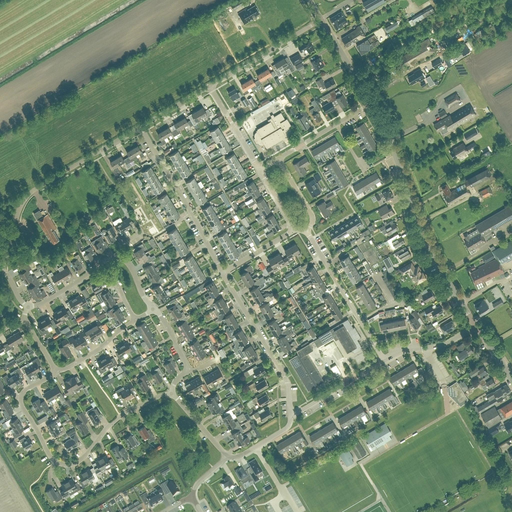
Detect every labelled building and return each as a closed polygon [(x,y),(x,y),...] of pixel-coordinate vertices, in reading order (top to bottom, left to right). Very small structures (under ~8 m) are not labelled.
[(241,0),(238,0),(230,5),(233,10),(244,4),(241,0)] [(384,0),(365,0),(362,2),(368,12),(385,2),(384,0)] [(252,17),(259,13),(255,5),(247,9),(246,8),(237,13),(244,24),(253,19),(252,17)] [(431,6),(411,18),(415,23),(434,11),(431,6)] [(341,25),(348,21),(341,11),(330,18),(337,30),(342,26),(341,25)] [(218,15),(213,18),(222,32),(227,29),(218,15)] [(361,39),(366,36),(359,26),(356,28),(357,29),(342,38),(347,46),(360,38),(361,39)] [(380,43),(374,34),(356,45),(360,51),(359,51),(360,53),(361,53),(362,54),(380,43)] [(301,52),(306,49),(308,52),(314,48),(309,40),(303,44),(303,43),(298,47),(301,52)] [(429,43),(431,43),(429,40),(421,44),(420,43),(414,47),(414,48),(412,50),(411,48),(407,51),(408,53),(399,58),(404,67),(410,64),(411,66),(436,52),(433,47),(432,48),(429,43)] [(299,53),(290,58),(293,65),(302,59),(299,53)] [(321,62),(319,57),(311,62),(316,70),(324,65),(322,61),(321,62)] [(279,61),(283,67),(285,70),(289,68),(291,72),(294,70),(292,66),(289,61),(287,63),(284,58),(279,61)] [(439,58),(431,63),(434,68),(442,63),(439,58)] [(283,67),(279,61),(274,63),(277,68),(274,70),(277,75),(278,76),(282,74),(279,69),(283,67)] [(301,62),(295,66),(297,71),(304,67),(301,62)] [(262,71),(265,77),(271,74),(272,76),(275,74),(273,71),(270,72),(268,68),(262,71)] [(412,84),(418,80),(419,81),(425,77),(420,69),(414,72),(414,73),(408,77),(412,84)] [(265,77),(262,71),(257,75),(259,79),(257,80),(259,84),(261,82),(260,80),(265,77)] [(246,81),(249,87),(255,83),(256,86),(259,84),(257,80),(254,82),(251,78),(246,81)] [(336,85),(332,79),(324,84),(321,78),(316,81),(319,87),(324,84),(327,90),(336,85)] [(249,87),(246,81),(241,84),(244,90),(243,90),(245,94),(248,92),(246,88),(249,87)] [(228,92),(230,97),(232,100),(238,97),(238,98),(242,96),(239,91),(237,93),(234,88),(228,92)] [(265,101),(269,98),(261,89),(257,92),(265,101)] [(290,97),(295,95),(291,89),(287,92),(290,97)] [(347,103),(342,94),(338,97),(334,90),(329,93),(334,100),(336,99),(341,107),(347,103)] [(456,92),(444,100),(449,108),(461,101),(456,92)] [(334,107),(331,102),(334,100),(329,93),(323,96),(325,99),(326,98),(328,102),(322,106),(325,112),(334,107)] [(285,94),(280,96),(283,104),(288,102),(285,94)] [(314,107),(312,108),(309,110),(312,115),(316,121),(321,118),(319,115),(320,115),(318,112),(320,110),(317,105),(314,100),(311,102),(314,107)] [(463,122),(463,123),(470,119),(469,118),(472,117),(473,117),(476,116),(470,105),(461,110),(450,116),(450,115),(443,120),(442,119),(434,124),(438,132),(447,127),(448,129),(448,130),(449,131),(456,127),(455,127),(463,122)] [(201,118),(203,116),(205,118),(208,117),(211,115),(208,109),(204,111),(202,107),(196,110),(203,120),(201,118)] [(203,120),(196,110),(191,113),(193,117),(190,119),(193,125),(197,123),(195,121),(198,119),(200,122),(203,120)] [(262,145),(263,144),(264,144),(266,148),(293,132),(289,126),(291,125),(287,118),(285,119),(281,112),(267,120),(268,122),(257,129),(258,131),(256,132),(255,132),(255,133),(254,134),(254,135),(254,136),(254,137),(254,138),(253,138),(256,143),(257,143),(258,143),(258,144),(259,144),(260,145),(261,145),(262,145)] [(304,129),(309,125),(306,120),(306,119),(304,115),(300,117),(302,120),(299,122),(304,129)] [(179,121),(182,126),(188,123),(190,126),(193,125),(193,124),(190,120),(187,121),(185,117),(179,121)] [(182,126),(179,121),(174,124),(176,128),(173,130),(176,134),(179,133),(177,129),(182,126)] [(359,134),(367,129),(364,123),(356,127),(359,132),(358,133),(357,132),(353,135),(354,137),(359,134)] [(218,126),(209,131),(213,137),(221,132),(218,126)] [(163,130),(166,136),(171,133),(173,136),(176,134),(173,130),(171,131),(168,127),(163,130)] [(463,134),(467,140),(478,134),(474,127),(463,134)] [(359,134),(361,138),(361,139),(361,138),(356,141),(358,143),(363,140),(362,139),(370,134),(367,129),(359,134)] [(166,136),(163,130),(157,134),(160,139),(161,142),(163,144),(166,142),(163,138),(166,136)] [(224,137),(221,132),(213,137),(210,138),(211,141),(214,139),(216,142),(224,137)] [(362,139),(363,140),(365,144),(364,144),(360,146),(361,149),(366,146),(365,145),(374,140),(370,134),(362,139)] [(224,137),(216,142),(219,147),(227,142),(224,137)] [(334,148),(335,148),(338,146),(339,146),(338,147),(341,151),(343,149),(342,147),(340,144),(340,145),(335,137),(329,140),(334,148)] [(328,152),(329,151),(333,149),(333,150),(335,154),(337,153),(335,148),(334,148),(329,140),(323,144),(328,152)] [(365,145),(366,146),(368,150),(367,150),(363,152),(364,155),(367,153),(370,151),(369,151),(377,146),(374,140),(365,145)] [(227,142),(219,147),(222,153),(231,148),(227,142)] [(450,151),(454,158),(458,156),(458,157),(468,151),(463,142),(453,148),(453,149),(450,151)] [(322,155),(323,155),(327,153),(329,158),(332,156),(329,151),(328,152),(323,144),(318,147),(322,155)] [(132,149),(135,154),(138,153),(141,157),(144,155),(142,153),(141,151),(137,145),(132,149)] [(322,155),(318,147),(312,151),(316,159),(321,156),(322,157),(321,157),(324,161),(326,160),(323,155),(322,155)] [(135,154),(132,149),(126,152),(129,156),(126,158),(129,162),(131,161),(132,161),(137,158),(135,154)] [(172,161),(181,155),(177,150),(169,155),(172,161)] [(229,164),(237,159),(234,153),(225,158),(229,164)] [(115,159),(119,164),(124,161),(126,164),(129,162),(126,158),(123,159),(121,155),(115,159)] [(181,155),(172,161),(175,166),(184,161),(181,155)] [(307,164),(310,163),(306,157),(303,158),(303,159),(300,161),(293,165),(300,176),(306,172),(302,164),(305,162),(307,164)] [(119,164),(115,159),(110,162),(113,167),(112,168),(115,172),(118,170),(116,166),(119,164)] [(232,169),(240,164),(237,159),(229,164),(232,169)] [(330,171),(338,166),(335,160),(327,165),(329,170),(328,170),(324,172),(325,175),(330,172),(330,171)] [(184,161),(175,166),(179,171),(187,166),(184,161)] [(235,174),(243,169),(240,164),(232,169),(235,174)] [(145,177),(153,172),(150,166),(142,171),(145,177)] [(187,166),(179,171),(182,177),(190,172),(187,166)] [(330,171),(330,172),(332,176),(332,175),(327,178),(329,180),(334,177),(333,177),(342,172),(338,166),(330,171)] [(243,169),(235,174),(238,180),(247,175),(243,169)] [(468,188),(491,175),(487,169),(464,181),(465,183),(451,192),(446,184),(441,187),(445,194),(444,195),(450,205),(458,201),(471,194),(468,188)] [(148,182),(157,177),(153,172),(145,177),(148,182)] [(333,177),(334,177),(336,181),(335,182),(335,181),(331,184),(332,186),(337,183),(337,182),(345,177),(342,172),(333,177)] [(380,181),(382,184),(383,183),(382,180),(381,180),(376,172),(370,176),(375,183),(376,183),(380,181)] [(376,187),(377,186),(376,183),(375,183),(370,176),(365,179),(369,187),(370,187),(374,184),(376,187)] [(151,187),(160,182),(157,177),(148,182),(151,187)] [(188,188),(197,183),(193,177),(185,182),(188,188)] [(337,182),(337,183),(339,187),(338,187),(334,189),(336,192),(341,189),(341,188),(349,183),(345,177),(337,182)] [(313,196),(321,191),(314,179),(306,184),(313,196)] [(370,191),(372,190),(370,187),(369,187),(365,179),(359,182),(364,190),(368,188),(370,191)] [(248,192),(256,187),(253,181),(246,185),(248,188),(247,189),(248,192)] [(160,182),(151,187),(155,193),(163,188),(160,182)] [(364,190),(359,182),(353,186),(358,194),(363,191),(364,194),(366,193),(364,190)] [(197,183),(188,188),(192,193),(200,188),(197,183)] [(493,193),(489,186),(479,192),(482,198),(493,193)] [(248,192),(249,192),(250,194),(251,194),(253,197),(260,193),(256,187),(248,192)] [(200,188),(192,193),(195,198),(203,193),(200,188)] [(381,198),(384,196),(385,197),(384,197),(385,201),(387,200),(394,196),(389,188),(382,192),(381,191),(378,193),(374,195),(377,200),(381,198)] [(161,204),(169,199),(166,193),(158,198),(161,204)] [(203,193),(195,198),(198,204),(207,199),(203,193)] [(258,208),(266,204),(263,198),(256,202),(258,205),(257,206),(258,208)] [(164,209),(173,204),(169,199),(161,204),(164,209)] [(328,209),(333,206),(331,201),(326,204),(324,201),(318,205),(325,217),(331,213),(328,209)] [(168,214),(176,210),(173,204),(164,209),(168,214)] [(204,215),(216,208),(215,206),(212,208),(210,204),(201,209),(204,215)] [(266,204),(258,208),(259,208),(256,210),(260,216),(256,218),(257,221),(264,217),(262,214),(263,214),(270,210),(266,204)] [(387,217),(394,213),(391,207),(389,209),(387,205),(378,209),(383,218),(387,216),(387,217)] [(216,208),(204,215),(208,220),(216,215),(213,210),(216,208)] [(43,229),(53,223),(47,214),(45,215),(42,210),(39,212),(39,210),(33,213),(43,229)] [(176,210),(168,214),(171,220),(179,215),(176,210)] [(234,211),(231,213),(231,214),(230,214),(234,222),(239,219),(234,211)] [(216,215),(208,220),(211,226),(219,220),(216,215)] [(266,227),(276,221),(273,215),(266,219),(268,222),(267,222),(269,225),(266,226),(266,227)] [(122,221),(127,230),(132,227),(130,224),(133,222),(130,216),(122,221)] [(362,224),(358,216),(353,219),(358,227),(362,224)] [(482,236),(498,226),(491,216),(475,225),(479,231),(482,236)] [(358,227),(353,219),(348,221),(353,230),(358,227)] [(226,222),(225,221),(221,224),(219,220),(211,226),(214,231),(221,227),(222,229),(226,226),(227,226),(227,225),(227,224),(226,223),(226,222)] [(127,230),(122,221),(114,225),(118,231),(120,229),(122,232),(127,230)] [(276,221),(266,227),(268,229),(271,228),(273,231),(280,227),(276,221)] [(353,230),(348,221),(343,224),(348,232),(353,230)] [(53,223),(43,229),(51,243),(58,239),(53,230),(56,228),(53,223)] [(381,231),(383,229),(385,228),(389,234),(398,229),(394,223),(389,226),(387,223),(379,228),(381,231)] [(348,232),(343,224),(339,227),(344,235),(348,232)] [(109,243),(115,239),(112,234),(115,232),(112,226),(105,230),(107,233),(105,235),(109,243)] [(344,235),(339,227),(334,230),(339,238),(344,235)] [(171,238),(179,233),(176,228),(167,233),(171,238)] [(225,229),(222,231),(223,233),(217,236),(221,242),(229,237),(226,231),(225,229)] [(339,238),(334,230),(329,233),(334,241),(339,238)] [(482,236),(479,231),(470,237),(467,233),(464,235),(467,240),(464,241),(469,250),(474,247),(475,248),(486,242),(482,236)] [(174,244),(182,239),(179,233),(171,238),(174,244)] [(98,252),(104,249),(101,243),(104,241),(101,236),(94,240),(96,243),(94,244),(98,252)] [(396,247),(405,242),(401,236),(395,239),(394,236),(388,240),(389,242),(392,241),(396,247)] [(229,237),(221,242),(224,247),(232,242),(229,237)] [(177,249),(185,244),(182,239),(174,244),(177,249)] [(500,264),(502,263),(511,257),(511,239),(494,250),(498,258),(500,264)] [(232,242),(224,247),(227,253),(235,248),(232,242)] [(134,252),(137,257),(145,253),(143,250),(145,248),(142,243),(136,246),(138,250),(134,252)] [(185,244),(177,249),(180,255),(189,250),(185,244)] [(289,247),(294,254),(297,252),(299,256),(302,255),(295,244),(289,247)] [(88,263),(94,259),(91,254),(94,252),(90,246),(84,250),(86,253),(83,255),(88,263)] [(285,258),(288,263),(293,260),(291,256),(294,254),(289,247),(284,250),(288,256),(285,258)] [(228,256),(229,256),(230,258),(239,253),(235,248),(227,253),(228,253),(227,254),(228,256)] [(402,260),(411,255),(407,249),(402,252),(400,249),(394,253),(396,256),(399,254),(402,260)] [(491,252),(482,257),(483,259),(485,262),(494,257),(491,252)] [(146,263),(152,260),(155,258),(154,255),(150,257),(149,255),(146,256),(145,253),(137,257),(140,263),(144,261),(146,263)] [(288,263),(285,258),(283,259),(279,253),(273,256),(278,264),(281,262),(283,266),(288,263)] [(76,270),(82,266),(79,261),(81,259),(78,254),(72,257),(74,261),(71,262),(76,270)] [(187,265),(195,260),(192,255),(183,260),(187,265)] [(343,266),(352,261),(348,255),(340,260),(343,266)] [(278,264),(273,256),(268,260),(272,266),(269,267),(272,273),(277,270),(275,266),(278,264)] [(500,264),(498,258),(478,267),(479,268),(471,272),(476,284),(483,280),(484,281),(492,278),(491,276),(494,274),(495,276),(504,272),(500,264)] [(146,273),(157,267),(156,266),(155,268),(152,263),(153,262),(152,260),(146,263),(148,265),(143,268),(146,273)] [(190,271),(198,266),(195,260),(187,265),(190,271)] [(347,271),(355,266),(352,261),(343,266),(347,271)] [(307,273),(309,276),(316,272),(313,266),(310,268),(306,263),(300,267),(302,269),(300,270),(303,275),(307,273)] [(420,271),(418,267),(414,269),(411,263),(405,267),(407,271),(410,270),(418,283),(426,278),(421,270),(420,271)] [(21,279),(31,273),(29,270),(31,269),(28,264),(23,268),(24,270),(19,274),(20,276),(19,276),(21,279)] [(243,280),(250,276),(249,273),(253,270),(251,268),(249,265),(243,269),(245,272),(240,275),(243,280)] [(64,269),(62,266),(60,267),(67,279),(69,278),(68,277),(72,275),(67,267),(64,269)] [(193,276),(202,271),(198,266),(190,271),(193,276)] [(355,266),(347,271),(350,277),(358,272),(355,266)] [(60,272),(57,273),(61,281),(65,280),(65,281),(67,279),(60,267),(58,268),(60,272)] [(149,277),(157,272),(156,270),(158,269),(157,267),(146,273),(149,277)] [(202,271),(193,276),(196,282),(205,277),(202,271)] [(154,281),(155,283),(158,282),(161,280),(163,279),(162,276),(160,277),(157,272),(149,277),(152,282),(154,281)] [(311,278),(313,281),(319,277),(316,272),(309,276),(303,279),(305,282),(311,278)] [(362,274),(360,275),(358,272),(350,277),(353,282),(361,277),(364,276),(362,274)] [(31,283),(37,279),(34,275),(32,276),(31,273),(21,279),(22,281),(23,281),(24,283),(30,280),(31,283)] [(56,285),(61,281),(57,273),(51,277),(56,285)] [(250,276),(243,280),(246,286),(253,282),(254,285),(260,281),(264,278),(262,276),(259,278),(257,276),(252,279),(250,276)] [(100,286),(105,283),(102,277),(93,282),(95,285),(92,287),(95,293),(101,289),(100,286)] [(316,286),(322,283),(319,277),(313,281),(310,283),(311,284),(310,284),(311,285),(314,283),(316,286)] [(30,294),(39,288),(38,285),(40,284),(37,279),(31,283),(33,285),(28,289),(29,291),(28,291),(30,294)] [(158,282),(155,283),(157,286),(152,289),(155,293),(163,288),(160,284),(162,283),(161,280),(158,282)] [(208,291),(215,287),(212,281),(207,284),(205,282),(198,286),(201,291),(206,288),(208,291)] [(253,296),(260,292),(258,289),(261,288),(263,286),(262,284),(260,281),(254,285),(256,287),(250,291),(253,296)] [(322,283),(316,286),(319,292),(316,293),(318,296),(324,292),(323,290),(326,288),(322,283)] [(359,293),(366,289),(363,283),(356,287),(359,293)] [(215,287),(208,291),(210,294),(205,297),(208,302),(214,298),(212,296),(218,292),(215,287)] [(39,288),(30,294),(31,296),(32,296),(33,298),(39,295),(40,298),(46,294),(43,290),(41,291),(39,288)] [(157,298),(169,291),(168,289),(165,291),(163,288),(155,293),(157,298)] [(366,289),(359,293),(363,298),(369,294),(366,289)] [(104,301),(111,296),(108,291),(104,293),(103,290),(96,294),(99,299),(102,298),(104,301)] [(426,302),(435,296),(431,290),(423,295),(421,292),(416,295),(419,300),(423,297),(426,302)] [(169,291),(157,298),(160,303),(169,298),(167,295),(170,293),(169,291)] [(260,292),(253,296),(256,302),(262,298),(264,301),(273,295),(272,292),(269,294),(269,293),(266,293),(262,295),(260,292)] [(326,303),(332,299),(329,293),(326,295),(324,292),(318,296),(320,299),(322,297),(326,303)] [(369,294),(363,298),(366,303),(373,299),(369,294)] [(74,298),(78,306),(81,304),(83,307),(88,304),(84,298),(81,299),(79,295),(74,298)] [(273,302),(271,299),(274,298),(273,297),(274,296),(273,295),(264,301),(265,303),(259,307),(263,312),(270,308),(268,305),(273,302)] [(111,296),(104,301),(106,304),(102,306),(105,311),(112,307),(111,304),(115,302),(111,296)] [(214,298),(208,302),(211,307),(214,305),(216,304),(218,307),(225,303),(222,297),(215,301),(214,298)] [(78,306),(74,298),(68,301),(71,305),(68,307),(72,313),(77,310),(76,308),(78,306)] [(329,308),(335,304),(332,299),(326,303),(329,308)] [(373,299),(366,303),(369,308),(376,304),(373,299)] [(480,313),(489,308),(484,299),(474,305),(480,313)] [(501,299),(492,304),(495,309),(503,303),(501,299)] [(170,314),(179,309),(182,307),(180,305),(178,304),(177,303),(176,300),(170,303),(171,306),(167,309),(170,314)] [(218,318),(224,314),(222,312),(228,308),(225,303),(218,307),(219,310),(215,313),(218,318)] [(335,304),(329,308),(332,313),(339,309),(335,304)] [(270,308),(263,312),(266,318),(272,314),(273,317),(280,313),(279,313),(281,312),(280,309),(278,310),(276,308),(275,309),(273,306),(270,308)] [(418,314),(420,317),(420,316),(426,312),(428,315),(432,312),(435,317),(444,312),(440,306),(432,310),(430,308),(419,314),(418,314)] [(59,310),(63,318),(66,316),(68,319),(73,316),(69,309),(66,311),(64,307),(59,310)] [(113,318),(121,313),(118,308),(114,310),(113,308),(106,312),(108,314),(110,313),(113,318)] [(181,313),(179,309),(170,314),(174,320),(178,317),(180,320),(186,316),(189,315),(188,314),(187,315),(186,314),(185,315),(183,311),(181,313)] [(339,309),(332,313),(335,319),(333,320),(334,323),(340,319),(339,317),(342,315),(339,309)] [(418,314),(419,314),(417,309),(411,313),(413,317),(409,320),(414,328),(421,324),(417,319),(420,317),(418,314)] [(63,318),(59,310),(53,313),(56,317),(53,319),(58,326),(62,323),(61,320),(63,318)] [(104,312),(97,316),(99,321),(106,317),(104,312)] [(121,313),(113,318),(115,321),(112,322),(115,327),(122,323),(120,321),(124,318),(121,313)] [(224,314),(218,318),(219,320),(222,319),(223,321),(225,320),(227,323),(235,319),(231,313),(225,317),(224,314)] [(280,313),(273,317),(275,319),(267,324),(270,329),(278,325),(276,322),(278,321),(280,319),(279,317),(281,316),(280,313)] [(42,319),(47,328),(50,326),(52,329),(57,326),(52,319),(50,321),(47,316),(42,319)] [(400,328),(399,320),(395,321),(395,318),(392,319),(393,321),(394,329),(400,328)] [(47,328),(42,319),(37,322),(40,327),(37,328),(41,335),(46,332),(44,329),(47,328)] [(235,319),(227,323),(229,326),(227,327),(226,328),(225,331),(226,331),(227,334),(233,330),(232,328),(238,324),(235,319)] [(353,327),(347,319),(330,329),(318,336),(318,337),(315,339),(319,345),(322,343),(322,344),(333,337),(334,339),(336,340),(338,338),(347,352),(350,350),(350,351),(351,350),(351,349),(354,353),(362,348),(357,339),(361,337),(354,326),(353,327)] [(92,327),(98,337),(100,335),(100,334),(102,333),(99,328),(102,326),(98,320),(94,323),(95,325),(92,327)] [(381,327),(382,327),(383,332),(389,330),(387,323),(383,323),(382,320),(380,321),(381,327)] [(451,330),(455,327),(453,324),(454,324),(452,320),(445,324),(440,327),(444,334),(451,330)] [(135,334),(147,327),(144,321),(136,326),(138,331),(137,331),(136,331),(134,332),(135,334)] [(187,326),(184,321),(177,325),(180,330),(187,326)] [(278,325),(270,329),(274,335),(280,331),(281,334),(290,329),(293,327),(291,324),(283,329),(282,327),(280,328),(278,325)] [(187,326),(180,330),(183,335),(190,330),(187,326)] [(98,337),(92,327),(89,329),(88,327),(83,329),(87,335),(89,333),(93,339),(95,337),(95,338),(98,337)] [(142,337),(151,332),(147,327),(135,334),(137,336),(139,335),(139,334),(140,333),(142,337)] [(310,328),(307,330),(312,337),(315,335),(310,328)] [(233,330),(227,334),(229,337),(232,338),(233,337),(235,336),(237,339),(244,335),(241,329),(235,333),(233,330)] [(280,345),(287,341),(292,338),(290,335),(293,334),(290,329),(281,334),(283,336),(277,340),(280,345)] [(190,330),(183,335),(186,340),(193,335),(190,330)] [(12,335),(17,342),(21,340),(23,343),(27,340),(23,333),(21,335),(19,331),(12,335)] [(77,337),(82,347),(85,345),(87,343),(84,338),(86,336),(83,331),(78,334),(80,336),(77,337)] [(142,345),(154,338),(151,332),(142,337),(145,341),(144,342),(143,341),(140,343),(142,345)] [(5,344),(9,349),(13,347),(12,345),(17,342),(12,335),(6,339),(8,342),(5,344)] [(244,335),(237,339),(239,342),(236,343),(237,343),(235,344),(235,346),(237,350),(243,346),(241,343),(247,340),(244,335)] [(82,347),(77,337),(74,339),(73,337),(68,340),(71,345),(74,344),(77,349),(79,348),(80,349),(82,347)] [(65,357),(71,354),(66,346),(69,344),(66,338),(61,341),(63,345),(59,348),(65,357)] [(154,338),(142,345),(143,347),(145,346),(145,344),(146,344),(149,348),(157,343),(154,338)] [(323,381),(318,372),(306,353),(313,349),(310,345),(314,342),(317,347),(319,345),(315,339),(313,340),(309,343),(296,351),(298,354),(288,359),(308,391),(323,381)] [(192,350),(199,345),(196,340),(188,345),(192,350)] [(215,349),(210,340),(207,342),(212,351),(215,349)] [(121,345),(126,352),(129,351),(130,353),(136,350),(132,344),(129,345),(127,341),(121,345)] [(287,341),(280,345),(283,351),(290,347),(291,350),(297,346),(296,343),(293,345),(291,343),(289,344),(287,341)] [(9,349),(5,344),(3,345),(1,342),(0,342),(0,352),(3,350),(4,352),(9,349)] [(455,355),(457,359),(459,357),(461,360),(464,358),(463,356),(473,350),(470,345),(466,347),(463,342),(457,346),(460,352),(455,355)] [(126,352),(121,345),(116,348),(118,352),(115,353),(119,360),(124,357),(123,354),(126,352)] [(199,345),(192,350),(194,354),(202,350),(199,345)] [(243,346),(237,350),(239,353),(239,354),(241,354),(242,353),(245,352),(247,355),(254,351),(251,345),(244,349),(243,346)] [(202,350),(194,354),(197,359),(205,355),(202,350)] [(254,351),(247,355),(248,358),(246,359),(248,362),(245,363),(247,366),(253,362),(251,360),(257,356),(254,351)] [(359,363),(367,358),(364,352),(355,358),(359,363)] [(103,358),(107,366),(110,364),(112,366),(117,363),(113,357),(110,359),(108,355),(103,358)] [(169,373),(175,370),(172,364),(174,362),(171,357),(166,360),(168,362),(164,364),(169,373)] [(30,365),(34,373),(40,369),(38,366),(40,364),(37,358),(31,361),(33,363),(30,365)] [(107,366),(103,358),(97,362),(99,365),(97,367),(100,373),(106,370),(104,368),(107,366)] [(459,368),(454,361),(451,364),(455,370),(453,372),(457,377),(460,375),(459,372),(458,373),(456,370),(459,368)] [(417,372),(419,375),(424,371),(421,367),(417,369),(414,363),(407,367),(412,375),(413,374),(417,372)] [(34,373),(30,365),(27,367),(25,364),(20,367),(24,374),(26,372),(29,376),(34,373)] [(335,364),(330,368),(337,378),(342,375),(335,364)] [(262,365),(254,370),(252,367),(247,370),(250,375),(254,372),(257,376),(265,371),(262,365)] [(471,376),(475,373),(477,376),(480,374),(481,375),(487,371),(483,366),(479,369),(478,366),(469,372),(471,376)] [(159,374),(162,372),(158,367),(153,370),(155,372),(151,374),(156,383),(162,379),(160,376),(159,374)] [(406,378),(407,378),(411,375),(412,376),(411,376),(414,381),(416,379),(413,374),(412,375),(407,367),(402,370),(406,378)] [(10,373),(12,376),(16,383),(22,380),(18,375),(21,373),(18,368),(10,373)] [(213,371),(219,382),(221,381),(219,378),(222,376),(217,368),(213,371)] [(401,382),(402,381),(405,379),(406,380),(408,384),(410,383),(407,378),(406,378),(402,370),(396,374),(401,382)] [(219,382),(213,371),(208,374),(213,381),(215,380),(217,383),(219,382)] [(137,383),(138,383),(143,391),(148,387),(145,382),(148,380),(144,374),(135,380),(137,383)] [(213,381),(208,374),(203,377),(210,388),(212,387),(210,383),(213,381)] [(401,382),(396,374),(390,377),(395,385),(400,382),(400,383),(402,388),(405,386),(402,381),(401,382)] [(11,387),(16,383),(12,376),(8,378),(7,375),(2,377),(5,383),(8,381),(11,387)] [(199,376),(194,379),(198,387),(201,385),(203,384),(199,376)] [(68,379),(74,388),(77,387),(78,389),(83,386),(80,380),(77,382),(74,377),(71,378),(71,377),(68,379)] [(482,387),(484,385),(487,383),(490,387),(495,383),(492,377),(487,381),(486,380),(485,380),(484,378),(478,381),(482,387)] [(74,388),(68,379),(65,380),(66,381),(64,382),(67,388),(64,390),(67,395),(72,392),(71,390),(74,388)] [(194,379),(189,381),(196,393),(198,392),(196,388),(198,387),(194,379)] [(263,380),(256,384),(254,382),(249,385),(247,386),(250,390),(252,389),(256,387),(259,391),(267,386),(263,380)] [(189,381),(184,384),(189,392),(191,391),(194,395),(196,393),(189,381)] [(468,399),(457,381),(448,387),(448,394),(461,406),(465,403),(468,399)] [(124,389),(130,399),(130,398),(134,395),(131,390),(133,388),(130,383),(125,385),(127,387),(124,389)] [(50,390),(55,397),(59,395),(62,400),(65,399),(61,393),(57,385),(53,388),(50,390)] [(485,409),(510,394),(509,392),(511,391),(507,385),(505,385),(492,393),(492,392),(486,395),(490,401),(489,401),(488,401),(477,408),(480,412),(485,408),(485,409)] [(130,399),(124,389),(121,390),(120,388),(115,391),(119,397),(122,395),(125,401),(130,399)] [(389,400),(389,399),(393,397),(394,398),(393,398),(396,402),(398,401),(395,395),(394,396),(390,388),(384,392),(389,400)] [(55,397),(50,390),(48,392),(47,391),(44,393),(48,401),(50,405),(52,403),(50,400),(55,397)] [(389,400),(384,392),(378,395),(383,403),(384,403),(388,400),(388,401),(390,406),(393,404),(389,399),(389,400)] [(209,408),(217,404),(215,400),(217,399),(219,398),(217,393),(209,398),(211,400),(206,403),(209,408)] [(254,404),(258,401),(261,406),(269,400),(265,394),(258,399),(256,396),(251,400),(254,404)] [(383,403),(378,395),(372,399),(377,407),(378,406),(382,404),(382,405),(384,409),(387,408),(384,403),(383,403)] [(0,406),(2,410),(9,405),(6,399),(2,401),(1,398),(0,398),(0,406)] [(44,411),(49,408),(45,402),(42,404),(39,398),(32,403),(37,411),(42,408),(44,411)] [(371,410),(376,407),(377,408),(376,408),(379,413),(381,411),(378,406),(377,407),(372,399),(366,402),(371,410)] [(488,426),(505,417),(511,412),(511,400),(500,408),(497,409),(495,405),(481,414),(488,426)] [(217,404),(209,408),(212,414),(217,411),(218,414),(224,410),(221,405),(219,407),(217,404)] [(9,405),(2,410),(5,414),(3,415),(6,420),(11,416),(10,414),(13,412),(9,405)] [(360,417),(361,416),(365,414),(365,415),(368,419),(370,418),(367,412),(366,413),(361,405),(355,409),(360,417)] [(87,411),(87,412),(93,424),(100,420),(97,415),(100,412),(97,407),(94,409),(94,408),(92,408),(87,411)] [(225,423),(233,418),(231,415),(233,414),(230,409),(224,413),(226,415),(222,418),(225,423)] [(267,409),(260,414),(258,411),(253,414),(256,418),(260,416),(263,420),(271,415),(267,409)] [(354,420),(355,420),(359,417),(360,418),(359,418),(362,423),(364,421),(361,416),(360,417),(355,409),(350,412),(354,420)] [(82,434),(88,430),(84,422),(87,420),(82,411),(77,414),(81,421),(76,424),(82,434)] [(349,423),(350,423),(353,421),(354,422),(353,422),(356,426),(358,425),(355,420),(354,420),(350,412),(344,416),(349,423)] [(343,427),(348,424),(348,425),(350,430),(353,428),(350,423),(349,423),(344,416),(338,419),(343,427)] [(12,428),(20,423),(17,418),(12,421),(11,418),(2,423),(5,428),(10,425),(12,428)] [(234,429),(240,425),(237,420),(235,422),(233,418),(225,423),(228,429),(232,426),(234,429)] [(50,430),(58,425),(57,423),(59,421),(58,419),(46,425),(50,430)] [(332,434),(333,433),(336,431),(337,432),(336,432),(339,436),(341,435),(338,429),(337,430),(333,422),(327,426),(332,434)] [(388,433),(390,431),(385,422),(364,435),(373,450),(391,439),(388,433)] [(20,423),(12,428),(14,431),(11,433),(14,438),(22,434),(20,431),(23,429),(20,423)] [(58,425),(50,430),(53,435),(57,433),(59,436),(66,432),(62,426),(60,428),(58,425)] [(240,425),(234,429),(235,432),(231,434),(235,440),(242,435),(240,432),(243,430),(240,425)] [(155,439),(153,436),(150,430),(147,432),(144,426),(138,430),(143,438),(146,436),(150,442),(155,439)] [(326,437),(327,437),(331,434),(331,435),(333,440),(336,438),(333,433),(332,434),(327,426),(321,429),(326,437)] [(320,441),(321,440),(325,438),(325,439),(328,443),(330,442),(327,437),(326,437),(321,429),(315,433),(320,441)] [(299,443),(299,442),(303,440),(304,441),(303,441),(306,446),(308,444),(305,439),(304,439),(300,431),(294,435),(299,443)] [(75,441),(78,439),(75,433),(70,436),(71,438),(70,439),(69,439),(66,441),(63,443),(68,450),(78,445),(75,441)] [(314,444),(319,441),(320,442),(319,442),(322,447),(324,445),(321,440),(320,441),(315,433),(310,436),(314,444)] [(136,445),(139,443),(136,438),(133,440),(130,434),(124,438),(129,446),(135,443),(136,445)] [(242,435),(235,440),(238,445),(242,443),(244,445),(250,442),(247,437),(244,438),(242,435)] [(293,446),(294,446),(297,444),(298,444),(298,445),(300,449),(302,448),(299,442),(299,443),(294,435),(288,438),(293,446)] [(25,449),(33,445),(29,438),(26,439),(24,437),(19,440),(20,443),(21,442),(25,449)] [(287,450),(288,449),(292,447),(292,448),(294,452),(297,451),(294,446),(293,446),(288,438),(282,442),(287,450)] [(358,441),(351,446),(358,458),(366,454),(358,441)] [(281,453),(286,450),(286,451),(286,452),(289,456),(291,454),(288,449),(287,450),(282,442),(276,445),(281,453)] [(157,452),(163,447),(161,443),(154,447),(157,452)] [(122,459),(128,455),(124,449),(120,451),(117,445),(112,449),(117,457),(120,455),(122,459)] [(351,458),(353,457),(348,448),(340,453),(343,457),(342,458),(347,466),(354,461),(351,458)] [(106,455),(100,458),(106,467),(107,469),(115,465),(112,459),(109,461),(106,455)] [(106,467),(100,458),(95,461),(98,466),(95,467),(99,474),(104,471),(103,469),(106,467)] [(251,476),(255,483),(259,481),(258,480),(260,479),(258,476),(262,474),(259,470),(260,469),(258,466),(257,467),(255,462),(248,466),(253,474),(251,476)] [(84,472),(89,480),(94,477),(96,481),(99,479),(94,472),(92,473),(89,469),(84,472)] [(242,470),(236,473),(243,485),(248,482),(249,483),(252,482),(247,474),(245,475),(244,474),(242,470)] [(89,480),(84,472),(79,475),(81,479),(79,481),(83,487),(88,484),(86,482),(89,480)] [(66,482),(71,491),(77,488),(78,490),(81,488),(77,482),(74,483),(71,479),(66,482)] [(224,482),(224,483),(221,485),(224,491),(228,489),(229,491),(235,488),(229,479),(226,481),(224,482)] [(71,491),(66,482),(61,485),(64,490),(60,492),(64,498),(70,495),(69,492),(71,491)] [(164,493),(169,491),(173,497),(180,493),(174,483),(169,486),(167,482),(160,486),(164,493)] [(56,501),(62,498),(58,492),(55,493),(52,488),(46,491),(51,500),(54,498),(56,501)] [(151,496),(157,505),(159,503),(160,504),(162,502),(160,499),(164,497),(159,488),(155,490),(156,492),(151,495),(151,496)] [(154,507),(157,505),(151,496),(148,498),(146,494),(140,498),(144,504),(147,502),(151,509),(154,507)] [(139,503),(135,506),(134,507),(134,506),(135,508),(136,511),(141,511),(143,511),(139,503)]
